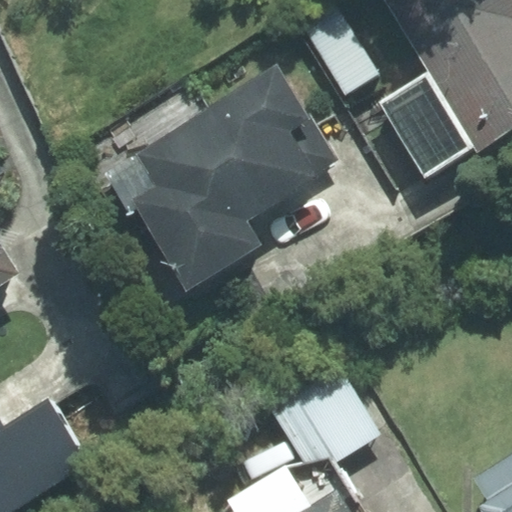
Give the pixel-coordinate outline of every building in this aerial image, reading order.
[(511,0),(384,0),(479,153),(511,132),(511,0)] [(140,206),(197,292),(363,199),(285,71),(148,156),(140,206)] [(0,284),(19,272),(0,242),(0,284)] [(13,420),(0,397),(0,511),(38,511),(108,470),(60,391),(13,420)] [(511,511),(511,449),(470,476),(485,500),(477,504),(482,511),(511,511)] [(353,511),(337,485),(293,511),(353,511)]
